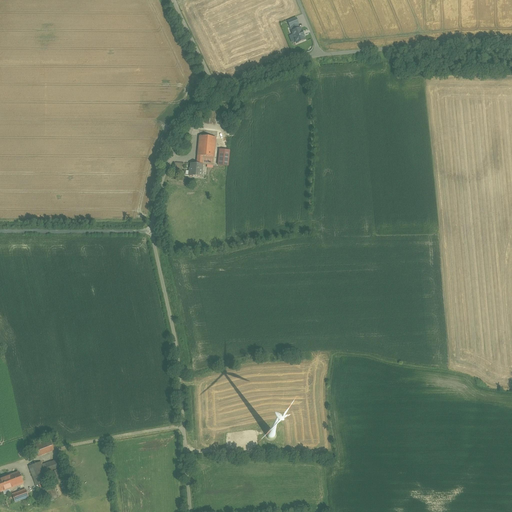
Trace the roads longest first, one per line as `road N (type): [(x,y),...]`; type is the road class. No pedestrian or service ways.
road 1 (unclassified): [(210,84),(320,54),(511,41)]
road 2 (unclassified): [(191,511),(177,346),(151,232)]
road 3 (unclassified): [(151,232),(167,163),(210,84)]
road 4 (unclassified): [(151,232),(0,231)]
